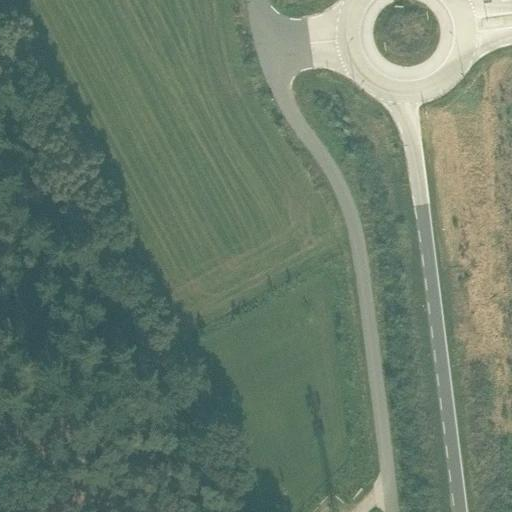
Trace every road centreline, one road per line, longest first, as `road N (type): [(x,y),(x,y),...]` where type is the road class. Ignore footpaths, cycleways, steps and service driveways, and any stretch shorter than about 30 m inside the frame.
road 1 (unclassified): [(268,66),(352,223),(393,511)]
road 2 (primary): [(405,92),(459,511)]
road 3 (track): [(0,75),(176,424)]
road 4 (track): [(0,486),(176,424)]
